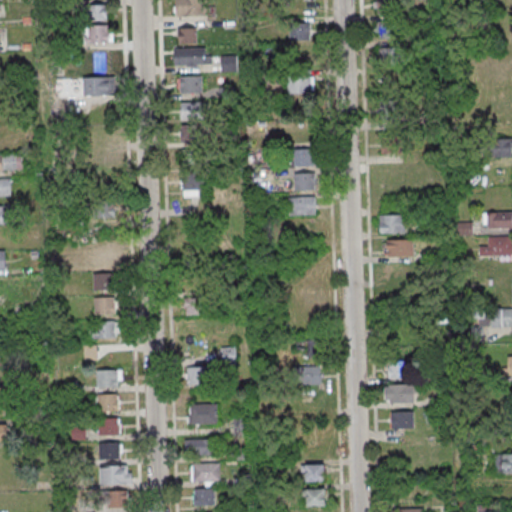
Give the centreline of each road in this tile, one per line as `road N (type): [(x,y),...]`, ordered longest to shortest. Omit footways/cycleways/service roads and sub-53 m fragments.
road 1 (residential): [(358,511),(340,0)]
road 2 (residential): [(156,511),(139,0)]
